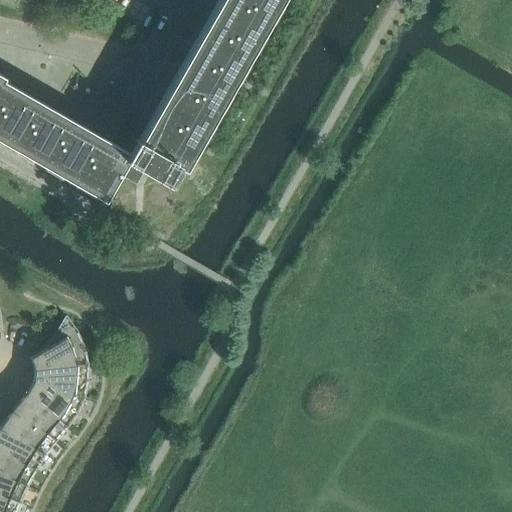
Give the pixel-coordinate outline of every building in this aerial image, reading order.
[(223,0),(149,130),(141,126),(123,124),(109,148),(0,85),(0,81),(2,77),(0,75),(0,140),(103,200),(118,174),(126,161),(143,170),(165,183),(176,165),(182,168),(278,0),(223,0)] [(143,170),(126,161),(118,174),(135,184),(143,170)] [(29,357),(29,359),(31,359),(34,369),(87,363),(83,347),(76,331),(65,316),(58,328),(53,335),(46,343),(34,354),(29,357)] [(87,363),(34,369),(33,379),(32,379),(83,397),(87,380),(87,363)] [(27,391),(66,427),(76,413),(83,397),(31,380),(32,382),(27,391)] [(13,407),(55,440),(66,427),(27,391),(13,407)] [(0,425),(44,455),(55,440),(13,407),(0,425)] [(0,425),(0,449),(35,470),(44,455),(0,425)] [(0,472),(26,486),(35,470),(0,449),(0,472)] [(0,494),(19,502),(26,486),(0,472),(0,494)] [(0,511),(15,511),(19,502),(0,494),(0,511)]
